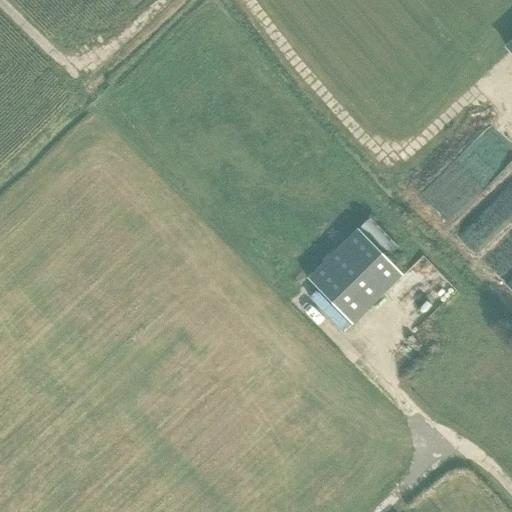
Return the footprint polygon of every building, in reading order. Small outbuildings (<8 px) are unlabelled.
[(449,205),(511,139),(511,123),(499,111),(428,185),(449,205)] [(106,140),(123,180),(150,169),(133,128),(106,140)] [(404,276),(358,230),(308,279),(354,326),(404,276)] [(446,272),(436,290),(450,297),(459,279),(446,272)] [(203,440),(270,511),(298,511),(338,474),(337,460),(347,460),(345,433),(347,428),(354,427),(372,437),(405,406),(297,292),(224,360),(236,372),(242,372),(251,391),(265,390),(254,379),(254,372),(267,371),(267,381),(291,393),(286,403),(265,404),(274,414),(283,414),(295,426),(295,427),(297,447),(311,454),(295,455),(213,368),(183,397),(203,440)] [(17,312),(2,312),(1,327),(17,327),(17,312)] [(511,511),(511,492),(478,450),(412,502),(420,511),(511,511)] [(349,481),(363,492),(380,471),(366,460),(349,481)] [(265,511),(254,503),(247,511),(265,511)]
